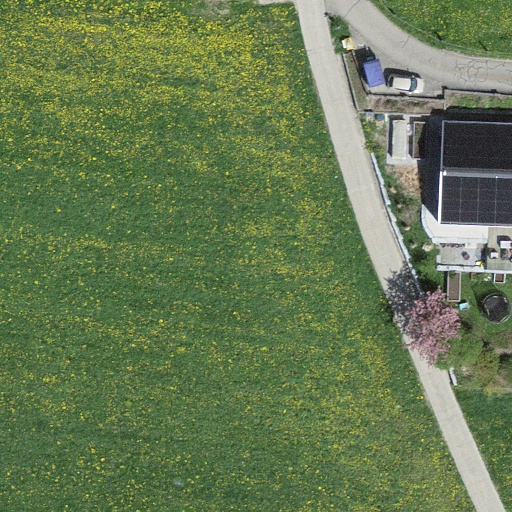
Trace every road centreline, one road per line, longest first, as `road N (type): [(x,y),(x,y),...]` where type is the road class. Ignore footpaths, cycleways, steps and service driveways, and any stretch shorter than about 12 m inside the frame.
road 1 (unclassified): [(319,0),(353,159),(394,278),(494,511)]
road 2 (track): [(511,87),(406,78),(339,0)]
